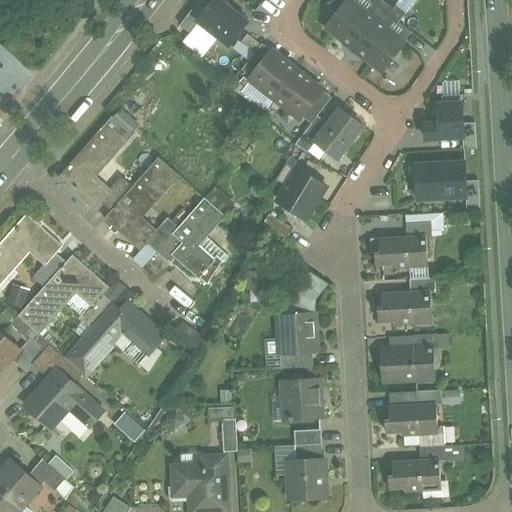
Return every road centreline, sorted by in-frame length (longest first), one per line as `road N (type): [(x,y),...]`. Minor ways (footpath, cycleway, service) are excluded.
road 1 (residential): [(361,511),(343,210)]
road 2 (tertiary): [(496,0),(511,251)]
road 3 (secondary): [(144,0),(6,166)]
road 4 (residential): [(6,166),(159,296)]
road 5 (residential): [(299,0),(288,21),(296,39),(403,116)]
